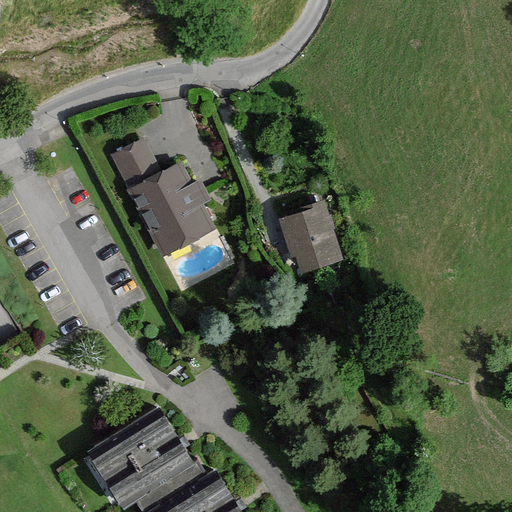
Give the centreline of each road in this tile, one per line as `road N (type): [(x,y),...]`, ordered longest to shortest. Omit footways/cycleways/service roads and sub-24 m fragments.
road 1 (unclassified): [(0,141),(107,93),(163,78),(246,71),(292,47),(322,0)]
road 2 (unknown): [(261,201),(225,74)]
